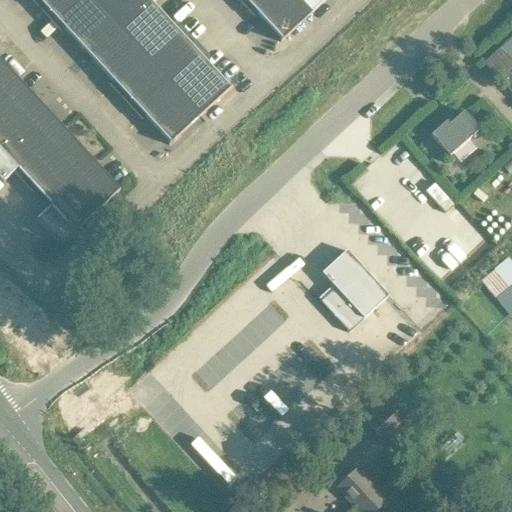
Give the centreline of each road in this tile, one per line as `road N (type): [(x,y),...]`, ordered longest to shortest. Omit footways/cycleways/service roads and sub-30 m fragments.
road 1 (residential): [(2,433),(79,366),(139,333),(231,221),(469,0)]
road 2 (unknown): [(0,17),(147,188)]
road 3 (unknown): [(147,188),(51,278),(37,277),(0,231)]
road 4 (unknown): [(263,78),(147,188)]
